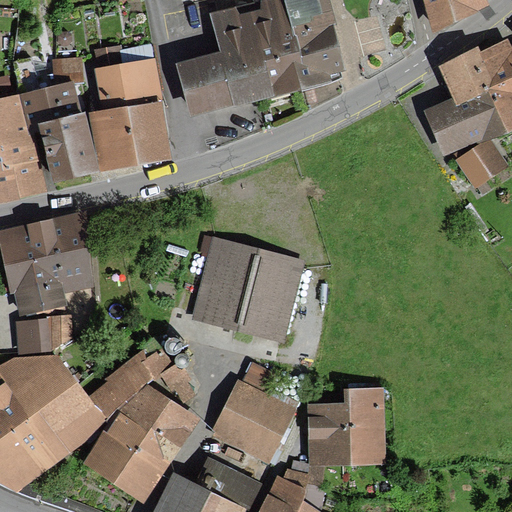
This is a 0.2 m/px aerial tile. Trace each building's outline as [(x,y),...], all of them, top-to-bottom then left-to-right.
[(236,99),(237,101),(301,83),(288,38),(294,36),(284,0),(275,0),(217,14),(220,33),(226,56),(182,68),(193,111),(236,99)] [(284,0),(294,36),(288,38),(301,83),(328,76),(340,70),(328,27),(331,26),(323,0),(284,0)] [(427,0),(436,27),(484,2),(483,0),(427,0)] [(29,28),(17,26),(9,77),(10,94),(21,93),(29,28)] [(71,41),(71,36),(67,33),(62,33),(58,36),(58,41),(62,45),(67,45),(71,41)] [(511,53),(506,56),(502,48),(483,58),(486,66),(489,64),(493,71),(490,73),(497,86),(500,94),(495,96),(508,123),(511,120),(511,53)] [(445,68),(460,102),(497,86),(490,73),(493,71),(489,64),(486,66),(483,58),(479,50),(445,68)] [(162,153),(158,129),(150,130),(139,66),(123,69),(121,54),(110,56),(112,71),(102,73),(110,117),(96,119),(104,163),(162,153)] [(78,61),(54,63),(54,68),(53,86),(80,83),(78,61)] [(69,86),(53,90),(53,86),(54,68),(37,72),(48,124),(42,126),(54,177),(89,169),(69,86)] [(434,114),(448,148),(508,123),(495,96),(500,94),(497,86),(460,102),(434,114)] [(33,169),(39,168),(21,93),(10,94),(0,96),(0,146),(2,146),(10,193),(37,187),(33,169)] [(503,165),(489,144),(474,154),(488,174),(503,165)] [(0,192),(9,191),(10,193),(2,146),(0,146),(0,192)] [(460,163),(474,184),(488,174),(474,154),(460,163)] [(7,237),(15,269),(85,248),(83,220),(51,227),(50,223),(32,226),(33,232),(7,237)] [(197,314),(281,336),(299,266),(215,244),(197,314)] [(18,290),(57,282),(59,291),(77,288),(75,279),(87,277),(85,248),(15,269),(18,290)] [(59,292),(59,291),(57,282),(18,290),(23,311),(61,302),(59,292)] [(51,322),(52,348),(70,337),(70,320),(51,322)] [(19,325),(22,352),(49,349),(47,322),(19,325)] [(178,377),(161,350),(142,363),(153,380),(162,374),(171,390),(174,388),(183,401),(194,394),(185,381),(188,379),(185,373),(178,377)] [(115,382),(128,399),(141,390),(153,380),(141,362),(115,382)] [(264,397),(275,374),(252,362),(241,385),(264,397)] [(0,438),(58,394),(60,396),(77,386),(58,363),(41,370),(10,393),(5,385),(0,388),(0,438)] [(52,436),(92,406),(77,386),(60,396),(58,394),(0,438),(0,467),(14,486),(37,468),(62,450),(52,436)] [(218,432),(267,457),(290,411),(241,386),(218,432)] [(348,458),(382,457),(380,389),(348,390),(347,406),(348,458)] [(115,436),(99,459),(141,488),(186,420),(141,390),(128,399),(106,420),(113,427),(109,432),(115,436)] [(321,486),(324,457),(348,458),(347,406),(328,406),(328,408),(311,408),(312,458),(309,475),(307,482),(321,486)] [(237,511),(243,511),(259,486),(222,467),(208,496),(192,488),(195,480),(186,476),(182,483),(175,479),(158,511),(237,511)] [(283,480),(305,489),(307,482),(309,475),(288,470),(283,480)] [(297,511),(302,501),(305,489),(283,480),(274,499),(297,511)] [(321,511),(326,503),(305,489),(302,501),(297,511),(296,511),(321,511)] [(296,511),(297,511),(274,499),(268,511),(296,511)]
